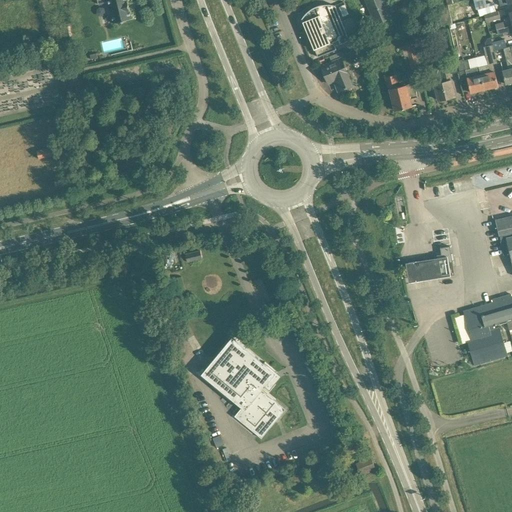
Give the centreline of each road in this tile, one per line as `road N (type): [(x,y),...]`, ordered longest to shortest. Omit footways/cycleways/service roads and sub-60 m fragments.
road 1 (track): [(0,310),(129,283),(176,436),(209,511)]
road 2 (unclassified): [(404,355),(350,222),(367,188),(411,173),(409,155)]
road 3 (primary): [(379,409),(367,353),(304,188)]
road 4 (primary): [(280,199),(342,348),(379,409)]
road 5 (primary): [(0,248),(201,194)]
road 6 (unclassified): [(201,194),(185,151),(205,92),(178,0)]
road 7 (residential): [(317,96),(400,127),(511,101)]
road 8 (unclassified): [(454,511),(404,355)]
road 9 (unclassified): [(438,511),(397,388),(404,355)]
road 10 (primary): [(202,0),(257,146)]
road 11 (primary): [(281,136),(222,0)]
